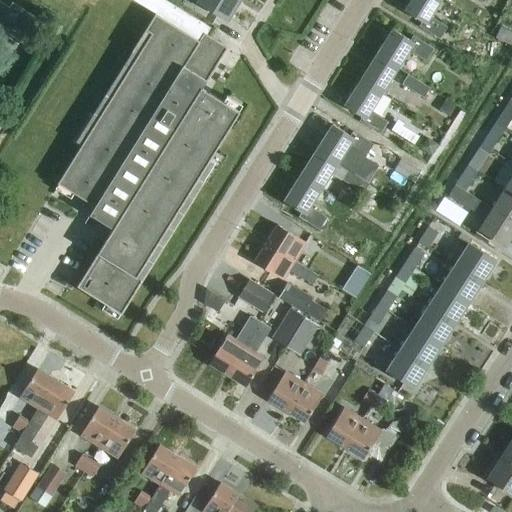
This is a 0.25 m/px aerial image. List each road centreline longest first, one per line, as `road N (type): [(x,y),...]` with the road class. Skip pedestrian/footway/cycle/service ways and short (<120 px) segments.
road 1 (residential): [(142,375),(175,326),(191,276),(361,0)]
road 2 (residential): [(330,497),(142,375)]
road 3 (residential): [(421,493),(511,352)]
road 4 (residential): [(142,375),(28,306),(0,300)]
